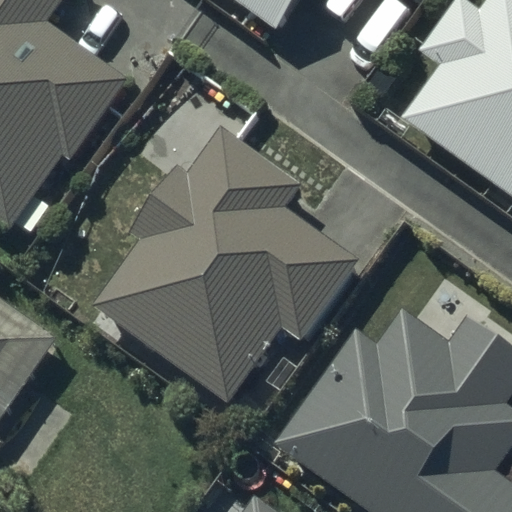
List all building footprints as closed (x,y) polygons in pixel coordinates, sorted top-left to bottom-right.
[(0,0),(0,239),(13,249),(69,172),(74,176),(131,96),(50,37),(76,0),(0,0)] [(217,0),(283,46),(314,0),(392,0),(411,13),(420,0),(217,0)] [(464,13),(424,67),(445,82),(407,134),(511,209),(511,0),(502,0),(483,27),(464,13)] [(181,183),(136,249),(145,255),(98,323),(235,418),(287,343),(305,356),(362,275),(290,224),(305,203),(223,146),(192,191),(181,183)] [(0,460),(3,457),(0,455),(0,447),(63,354),(0,311),(0,460)] [(361,345),(289,448),(266,432),(254,450),(277,466),(280,462),(351,511),(511,511),(511,495),(498,486),(511,466),(511,418),(510,418),(511,415),(511,363),(472,336),(455,360),(407,327),(384,361),(361,345)]
